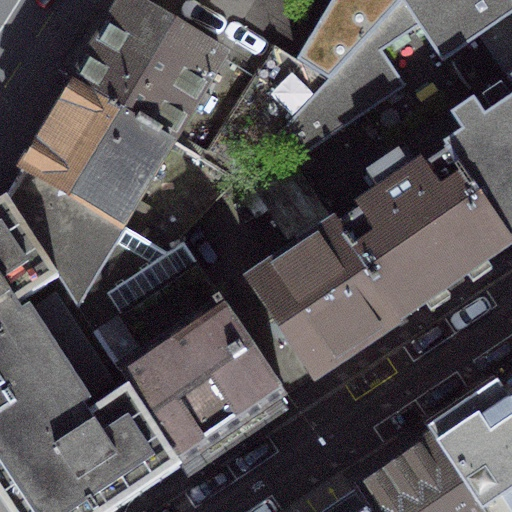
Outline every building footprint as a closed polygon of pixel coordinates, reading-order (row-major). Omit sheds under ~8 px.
[(128,0),(123,0),(72,84),(169,140),(220,55),(128,0)] [(267,0),(299,19),(311,0),(324,0),(371,32),(401,0),(267,0)] [(371,32),(324,0),(311,0),(299,19),(281,50),(327,80),(358,46),(371,32)] [(511,0),(401,0),(371,32),(358,46),(397,90),(405,85),(381,50),(417,25),(442,61),(479,35),(511,85),(511,0)] [(281,50),(274,46),(202,160),(234,182),(276,135),(327,80),(281,50)] [(294,162),(397,90),(358,46),(327,80),(276,135),(294,162)] [(169,140),(72,84),(23,168),(118,226),(169,140)] [(446,151),(508,245),(511,243),(511,85),(511,98),(484,117),(472,100),(450,115),(461,131),(442,144),(446,151)] [(382,194),(336,225),(398,317),(508,245),(446,151),(397,185),(392,179),(409,168),(397,151),(367,171),(382,194)] [(336,225),(294,162),(253,189),(287,239),(306,225),(315,239),(336,225)] [(23,168),(5,197),(92,332),(168,254),(118,226),(23,168)] [(0,200),(0,500),(7,511),(108,511),(176,466),(138,409),(112,366),(92,332),(5,197),(0,200)] [(315,239),(250,283),(313,375),(398,317),(336,225),(315,239)] [(181,240),(168,254),(92,332),(176,466),(283,394),(181,240)] [(430,438),(479,511),(511,511),(511,399),(504,388),(430,438)] [(479,511),(430,438),(354,489),(369,511),(479,511)] [(320,511),(369,511),(354,489),(320,511)]
